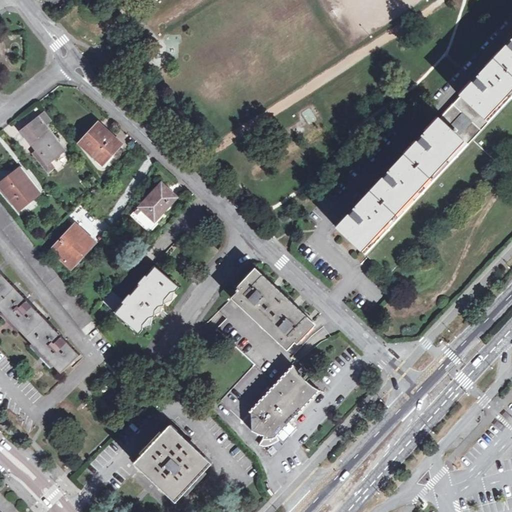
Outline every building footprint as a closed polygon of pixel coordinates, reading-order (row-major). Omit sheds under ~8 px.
[(337,227),(388,275),(492,164),(510,145),(511,143),(511,37),(507,43),(508,44),(481,73),(480,72),(471,81),(473,82),(459,97),(441,116),(427,132),(425,130),(417,139),(418,140),(393,167),(392,166),(383,176),(384,177),(359,204),(358,203),(349,213),(350,214),(337,227)] [(45,112),(24,128),(29,136),(27,138),(36,150),(38,153),(40,152),(49,163),(51,161),(65,150),(46,126),(51,121),(45,112)] [(98,124),(81,143),(103,162),(120,143),(98,124)] [(29,136),(24,128),(21,130),(27,138),(29,136)] [(38,153),(36,150),(32,153),(48,173),(55,167),(51,161),(49,163),(40,152),(38,153)] [(19,168),(7,177),(10,180),(22,171),(19,168)] [(7,177),(0,183),(0,184),(20,210),(39,194),(22,171),(10,180),(7,177)] [(162,184),(157,188),(163,194),(168,190),(162,184)] [(157,188),(140,207),(154,221),(176,197),(168,190),(163,194),(157,188)] [(0,202),(0,227),(81,329),(93,320),(0,202)] [(154,221),(140,207),(132,215),(148,231),(156,223),(154,221)] [(92,242),(74,224),(51,250),(72,268),(80,260),(78,258),(92,242)] [(156,265),(115,314),(139,334),(180,285),(156,265)] [(241,289),(232,298),(287,349),(295,341),(298,343),(317,323),(302,309),(275,283),(257,266),(238,286),(241,289)] [(62,372),(80,355),(0,271),(0,308),(9,318),(15,324),(44,353),(50,359),(62,372)] [(15,324),(9,318),(7,320),(10,324),(13,326),(15,324)] [(294,370),(255,409),(279,432),(318,393),(294,370)] [(511,420),(511,416),(505,410),(501,414),(510,422),(511,420)] [(505,427),(496,418),(492,422),(502,431),(505,427)] [(171,425),(135,463),(153,479),(176,501),(212,463),(171,425)]
